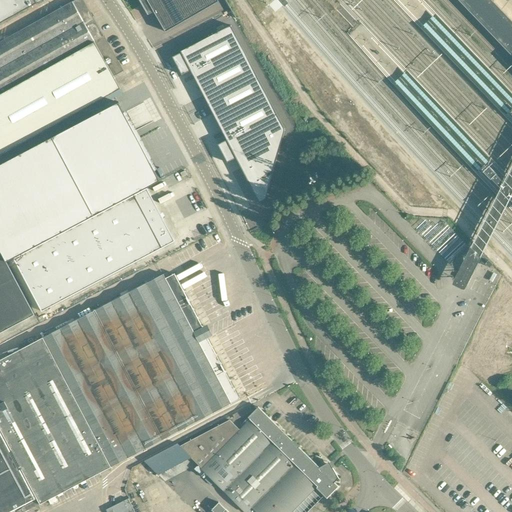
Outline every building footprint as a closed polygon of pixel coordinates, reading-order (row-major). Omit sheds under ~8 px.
[(0,0),(0,24),(43,0),(0,0)] [(0,90),(103,34),(83,0),(75,0),(0,42),(0,90)] [(217,0),(140,0),(148,14),(154,11),(166,32),(219,2),(217,0)] [(511,21),(491,0),(458,0),(511,56),(511,21)] [(181,52),(172,57),(182,75),(191,70),(227,140),(218,144),(227,163),(236,158),(259,201),(258,201),(259,202),(266,199),(285,130),(231,25),(180,51),(181,52)] [(114,77),(123,71),(103,34),(0,90),(0,156),(121,89),(114,77)] [(16,256),(147,188),(160,181),(155,170),(151,172),(131,133),(115,142),(105,123),(124,113),(119,103),(0,165),(0,253),(2,253),(7,261),(16,256)] [(511,113),(511,169),(509,177),(504,185),(487,166),(486,166),(487,167),(483,170),(502,190),(498,196),(480,233),(468,256),(470,257),(461,274),(459,273),(455,282),(464,287),(468,278),(466,277),(475,260),(477,261),(487,240),(505,204),(507,200),(511,204),(511,113)] [(42,311),(162,248),(162,247),(174,241),(162,219),(160,214),(148,192),(149,191),(147,188),(14,258),(42,311)] [(416,227),(422,233),(431,225),(425,219),(416,227)] [(423,235),(430,242),(448,225),(445,222),(441,226),(437,222),(423,235)] [(437,251),(456,234),(450,227),(431,244),(437,251)] [(439,252),(445,259),(463,241),(457,235),(439,252)] [(468,247),(465,243),(446,260),(450,264),(468,247)] [(0,332),(35,315),(7,261),(2,253),(0,253),(0,332)] [(73,385),(0,423),(0,427),(26,476),(88,444),(93,453),(101,448),(111,467),(231,403),(239,398),(207,338),(201,328),(203,327),(175,274),(169,277),(167,272),(163,274),(48,335),(73,385)] [(0,359),(0,423),(73,385),(48,335),(0,359)] [(246,422),(246,423),(239,430),(230,420),(180,446),(245,511),(307,511),(334,485),(333,483),(338,478),(339,478),(333,468),(331,468),(326,463),(318,468),(258,409),(246,422)] [(0,511),(9,511),(36,499),(31,490),(0,431),(0,511)] [(107,511),(135,511),(128,499),(106,510),(107,511)]
